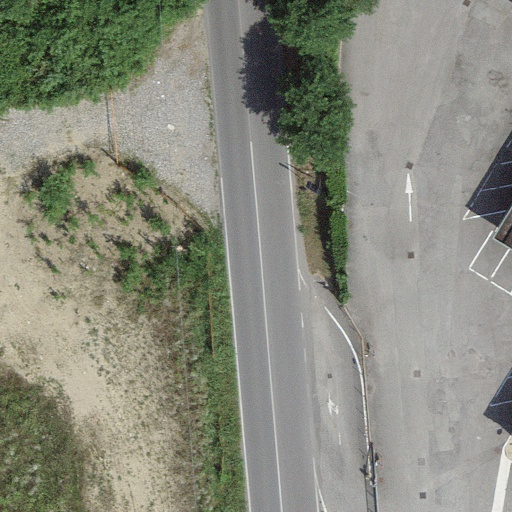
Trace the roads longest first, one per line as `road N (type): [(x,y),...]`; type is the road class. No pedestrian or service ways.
road 1 (secondary): [(232,0),(282,511)]
road 2 (unknown): [(498,511),(489,327),(496,184),(511,107)]
